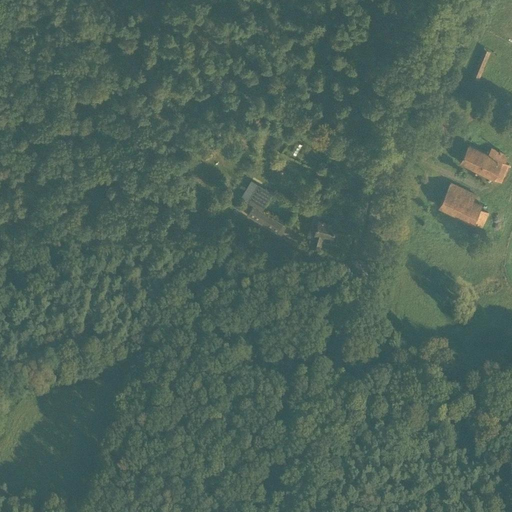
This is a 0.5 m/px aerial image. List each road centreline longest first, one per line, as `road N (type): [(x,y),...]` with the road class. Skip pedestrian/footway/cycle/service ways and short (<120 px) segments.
road 1 (tertiary): [(310,511),(395,159),(426,57),(454,0)]
road 2 (track): [(305,433),(200,407),(163,374),(105,360),(0,387)]
road 3 (track): [(342,388),(511,381)]
